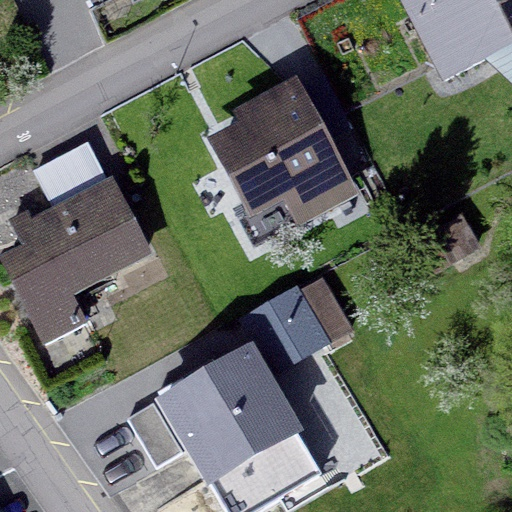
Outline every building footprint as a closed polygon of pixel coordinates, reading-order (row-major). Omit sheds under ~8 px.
[(511,0),(489,0),(511,41),(511,0)] [(265,244),(341,202),(298,125),(222,167),(265,244)] [(54,341),(130,299),(87,222),(11,264),(54,341)] [(466,227),(419,249),(430,274),(478,251),(466,227)] [(212,479),(291,437),(260,378),(348,332),(320,280),(244,320),(261,353),(170,401),(212,479)]
